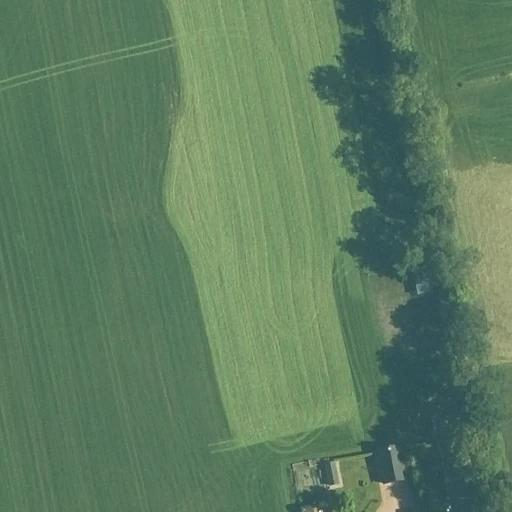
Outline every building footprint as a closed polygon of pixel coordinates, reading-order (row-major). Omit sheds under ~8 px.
[(429,419),(433,441),(457,437),(453,415),(451,415),(450,406),(431,410),(433,418),(429,419)] [(382,485),(407,481),(401,445),(376,450),(382,485)] [(465,456),(449,459),(453,483),(469,481),(465,456)] [(320,469),(325,491),(336,489),(332,467),(320,469)] [(457,501),(458,511),(479,511),(477,497),(457,501)]
